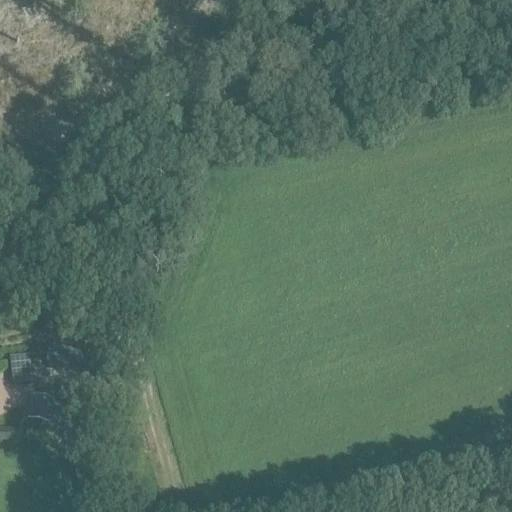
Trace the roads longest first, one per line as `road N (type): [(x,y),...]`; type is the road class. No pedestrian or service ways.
road 1 (track): [(1,243),(271,0)]
road 2 (track): [(182,511),(127,336),(12,276)]
